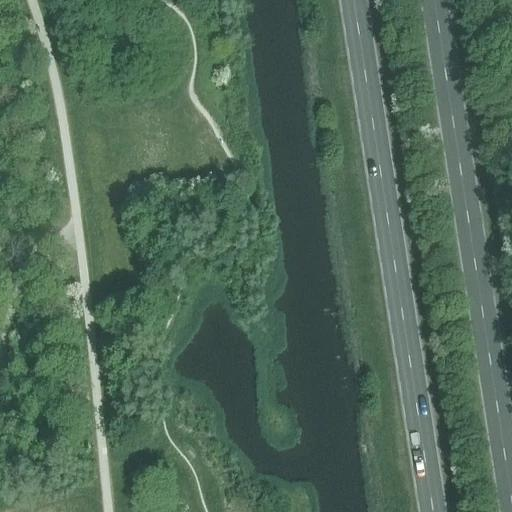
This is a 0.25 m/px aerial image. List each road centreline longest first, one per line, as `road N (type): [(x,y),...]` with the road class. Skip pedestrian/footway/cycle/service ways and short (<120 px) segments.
road 1 (primary): [(511,511),(431,0)]
road 2 (primary): [(354,0),(433,511)]
